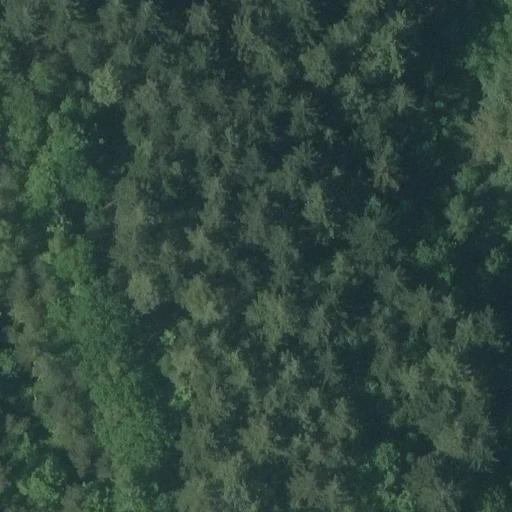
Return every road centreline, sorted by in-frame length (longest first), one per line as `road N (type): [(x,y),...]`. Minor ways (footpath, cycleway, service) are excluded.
road 1 (track): [(175,511),(0,40)]
road 2 (track): [(294,172),(128,384)]
